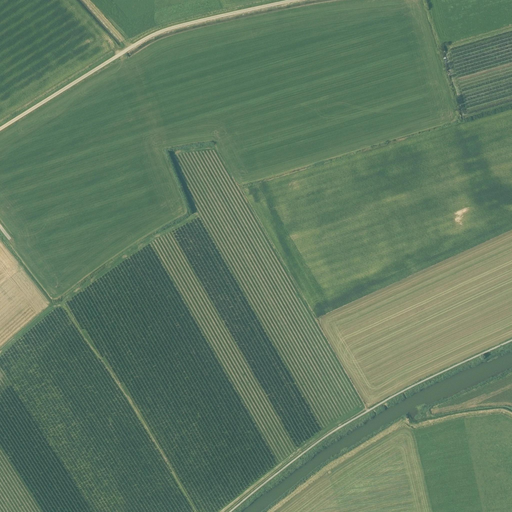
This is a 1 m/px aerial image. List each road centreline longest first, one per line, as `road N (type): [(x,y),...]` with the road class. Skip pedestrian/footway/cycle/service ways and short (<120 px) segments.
road 1 (track): [(196,511),(128,400),(9,238)]
road 2 (unclassified): [(0,128),(150,35),(296,0)]
